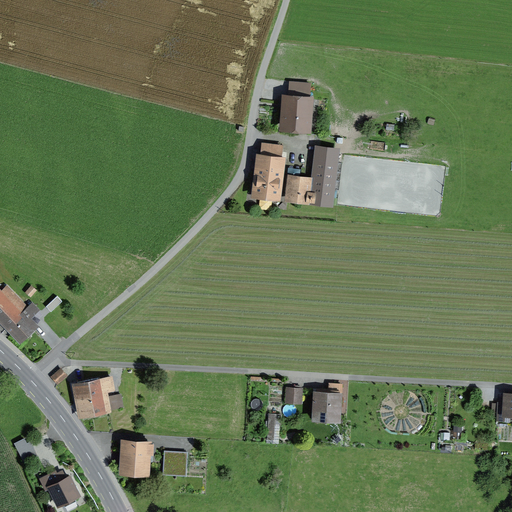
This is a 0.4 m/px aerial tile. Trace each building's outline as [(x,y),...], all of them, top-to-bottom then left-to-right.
[(284,127),(311,129),(312,114),(307,114),(309,84),(295,83),(294,97),(287,97),(284,127)] [(256,194),(276,196),(282,146),(262,144),(256,194)] [(334,153),(320,151),(316,180),(310,180),(308,192),(315,193),(314,196),(328,198),(334,153)] [(290,177),(287,197),(314,200),(314,196),(315,193),(308,192),(310,180),(290,177)] [(0,287),(0,319),(22,343),(41,326),(33,317),(40,311),(32,302),(27,307),(6,284),(1,289),(0,287)] [(52,308),(63,298),(59,293),(48,303),(52,308)] [(62,372),(51,380),(56,386),(67,378),(62,372)] [(122,411),(116,377),(76,384),(82,418),(122,411)] [(301,387),(286,387),(286,403),(301,403),(301,387)] [(340,420),(340,390),(313,390),(314,420),(340,420)] [(511,396),(502,396),(500,425),(511,425),(511,396)] [(281,415),(269,414),(267,440),(279,441),(281,415)] [(155,442),(125,440),(123,473),(153,475),(155,442)] [(22,453),(25,458),(33,454),(30,449),(22,453)] [(186,475),(188,453),(165,452),(164,474),(186,475)] [(71,475),(49,487),(61,509),(83,497),(71,475)]
